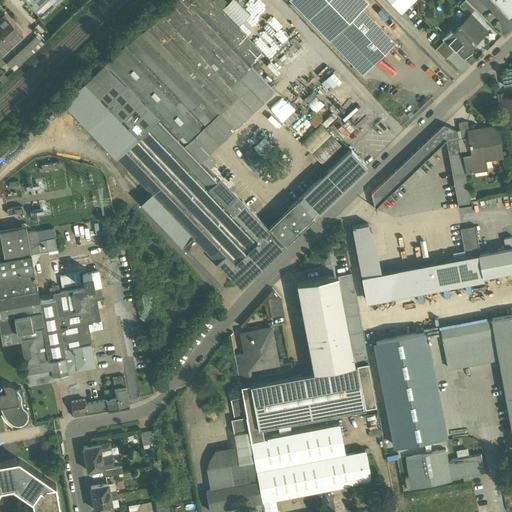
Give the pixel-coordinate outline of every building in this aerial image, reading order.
[(25,0),(41,16),(57,0),(25,0)] [(172,0),(142,29),(228,122),(271,81),(247,57),(260,45),(214,0),(172,0)] [(294,0),(327,34),(360,3),(362,0),(294,0)] [(388,0),(400,12),(412,0),(388,0)] [(474,9),(465,0),(463,0),(459,5),(468,15),(470,13),(474,9)] [(511,0),(492,0),(509,17),(511,13),(511,0)] [(394,39),(360,3),(327,34),(361,70),(394,39)] [(244,9),(234,16),(238,22),(248,16),(244,9)] [(462,23),(452,32),(450,30),(442,38),(443,40),(454,50),(456,48),(464,56),(464,57),(465,57),(472,51),(471,50),(469,48),(473,44),(470,41),(473,38),(475,39),(485,29),(470,13),(468,15),(467,16),(469,18),(463,24),(462,23)] [(6,14),(0,19),(0,51),(7,46),(9,48),(13,44),(11,42),(22,32),(6,14)] [(126,43),(108,61),(195,152),(228,122),(142,29),(126,43)] [(35,34),(7,60),(15,69),(43,43),(35,34)] [(443,40),(435,48),(445,59),(454,50),(443,40)] [(108,61),(63,101),(150,193),(192,236),(217,262),(223,256),(232,265),(258,241),(232,214),(244,203),(231,189),(197,154),(195,152),(108,61)] [(511,67),(505,69),(506,74),(502,75),(504,86),(511,84),(511,67)] [(331,71),(320,82),(329,90),(339,79),(331,71)] [(317,114),(325,106),(310,90),(301,98),(317,114)] [(503,93),(497,94),(499,108),(505,107),(504,97),(503,93)] [(315,129),(307,120),(293,133),(301,141),(315,129)] [(331,125),(340,137),(346,133),(337,121),(331,125)] [(467,121),(458,122),(461,139),(469,138),(468,133),(469,133),(468,130),(467,121)] [(321,124),(302,142),(312,152),(331,134),(321,124)] [(457,131),(443,125),(387,179),(396,188),(438,147),(447,150),(452,173),(464,171),(457,131)] [(497,125),(468,130),(469,133),(468,133),(469,138),(470,142),(469,142),(469,145),(470,145),(470,148),(462,149),(466,171),(470,171),(470,172),(473,172),(473,170),(486,168),(485,158),(502,155),(497,125)] [(331,135),(312,153),(323,164),(342,146),(331,135)] [(263,162),(251,149),(242,157),(254,170),(263,162)] [(351,149),(302,195),(317,211),(319,212),(367,167),(351,149)] [(235,185),(201,150),(197,154),(231,189),(235,185)] [(40,169),(58,167),(58,161),(39,163),(40,169)] [(464,171),(452,173),(456,193),(468,191),(464,171)] [(396,188),(387,179),(379,186),(388,195),(396,188)] [(388,195),(379,186),(372,193),(373,198),(380,196),(381,202),(388,195)] [(468,191),(456,193),(460,214),(472,212),(468,191)] [(192,236),(150,193),(140,202),(182,246),(192,236)] [(317,211),(302,195),(298,199),(313,215),(317,211)] [(380,196),(373,198),(376,212),(383,210),(381,202),(380,196)] [(297,198),(267,227),(284,244),(314,216),(313,215),(298,199),(297,198)] [(258,241),(232,265),(223,256),(217,262),(240,286),(284,245),(284,244),(267,227),(244,203),(232,214),(258,241)] [(0,260),(31,254),(27,233),(27,230),(26,225),(0,230),(0,260)] [(368,226),(352,229),(361,276),(377,273),(368,226)] [(475,227),(461,229),(466,256),(480,253),(475,227)] [(37,230),(27,233),(31,254),(40,253),(38,240),(37,230)] [(56,237),(38,240),(40,253),(58,250),(56,237)] [(511,247),(506,248),(480,253),(484,276),(511,270),(511,247)] [(0,272),(33,266),(40,253),(31,254),(0,260),(0,272)] [(377,273),(361,276),(366,299),(484,277),(484,276),(480,253),(466,256),(377,273)] [(33,266),(0,272),(0,293),(37,287),(33,266)] [(85,288),(60,292),(58,286),(52,287),(53,293),(53,296),(40,299),(44,324),(50,358),(63,356),(64,356),(67,371),(95,366),(87,322),(90,322),(91,321),(100,320),(97,300),(104,299),(100,271),(83,275),(85,288)] [(368,362),(351,272),(296,283),(314,372),(368,362)] [(0,293),(0,329),(2,342),(21,338),(19,329),(44,324),(40,299),(37,287),(0,293)] [(511,315),(493,319),(493,320),(492,320),(495,334),(499,356),(511,425),(511,315)] [(100,320),(91,321),(90,322),(91,329),(101,328),(100,320)] [(492,320),(433,331),(436,345),(495,334),(492,320)] [(44,324),(19,329),(21,338),(29,385),(54,380),(53,374),(50,358),(44,324)] [(269,327),(258,329),(259,331),(242,334),(245,353),(247,365),(248,364),(249,368),(277,363),(269,327)] [(495,334),(436,345),(433,331),(423,333),(442,431),(453,429),(443,380),(450,369),(494,360),(493,357),(499,356),(495,334)] [(423,333),(384,340),(410,478),(412,488),(452,480),(451,479),(448,461),(442,431),(423,333)] [(245,353),(234,355),(238,378),(250,376),(249,368),(248,364),(247,365),(245,353)] [(63,356),(50,358),(53,374),(67,372),(67,371),(64,356),(63,356)] [(368,362),(357,364),(365,407),(376,405),(368,362)] [(357,364),(241,386),(249,430),(261,427),(365,407),(357,364)] [(85,400),(72,403),(74,416),(129,406),(125,377),(113,379),(117,398),(86,404),(85,400)] [(16,388),(11,385),(7,384),(3,385),(0,388),(0,387),(0,406),(0,407),(2,412),(4,416),(7,419),(10,422),(14,424),(18,425),(22,424),(25,421),(28,418),(28,414),(26,410),(23,407),(22,403),(24,402),(21,387),(16,388)] [(36,389),(28,390),(30,403),(38,401),(36,389)] [(242,397),(230,399),(233,418),(246,416),(242,397)] [(233,418),(231,419),(234,434),(248,431),(248,430),(246,416),(233,418)] [(264,438),(250,441),(254,459),(260,458),(262,470),(345,453),(339,423),(264,438)] [(249,430),(248,430),(248,431),(250,441),(264,438),(261,427),(249,430)] [(153,431),(147,432),(149,444),(155,443),(153,431)] [(248,431),(234,434),(239,463),(254,460),(254,459),(250,441),(248,431)] [(147,432),(140,434),(143,445),(149,444),(147,432)] [(98,445),(83,447),(86,459),(102,456),(101,451),(107,450),(107,449),(110,448),(109,443),(99,445),(98,445)] [(371,480),(365,449),(354,452),(360,482),(371,480)] [(262,470),(256,471),(258,480),(262,501),(360,482),(354,452),(345,453),(262,470)] [(102,456),(86,459),(88,471),(103,469),(103,470),(114,468),(112,454),(102,456)] [(481,455),(448,461),(451,479),(484,472),(481,455)] [(0,489),(1,489),(13,486),(32,500),(34,511),(61,511),(56,484),(19,458),(0,461),(0,489)] [(260,458),(254,459),(254,460),(256,471),(262,470),(260,458)] [(239,463),(206,470),(210,490),(258,480),(256,471),(254,460),(239,463)] [(114,468),(103,470),(104,476),(122,473),(121,466),(114,468)] [(210,490),(205,490),(209,511),(251,503),(252,511),(264,511),(262,501),(258,480),(210,490)] [(108,484),(102,485),(102,482),(97,483),(98,486),(90,487),(93,498),(110,495),(109,492),(108,484)] [(115,483),(108,484),(109,492),(116,491),(115,483)] [(110,495),(93,498),(95,511),(102,509),(103,511),(107,511),(107,508),(112,507),(111,499),(110,495)] [(117,498),(111,499),(112,507),(119,506),(117,498)] [(167,498),(155,501),(156,508),(169,505),(167,498)]
